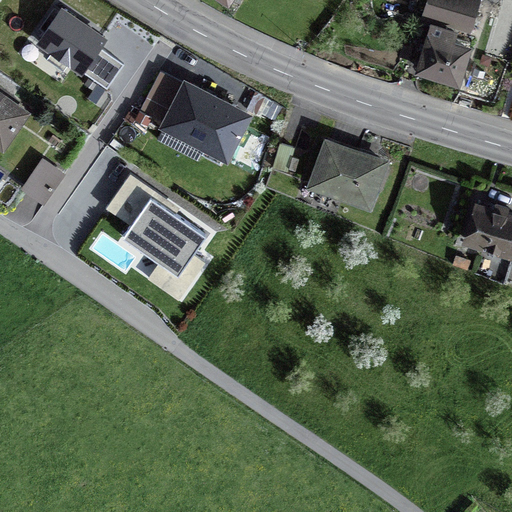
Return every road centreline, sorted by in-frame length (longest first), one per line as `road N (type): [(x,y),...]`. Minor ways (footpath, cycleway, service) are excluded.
road 1 (residential): [(413,511),(0,221)]
road 2 (secondary): [(511,149),(274,69),(144,0)]
